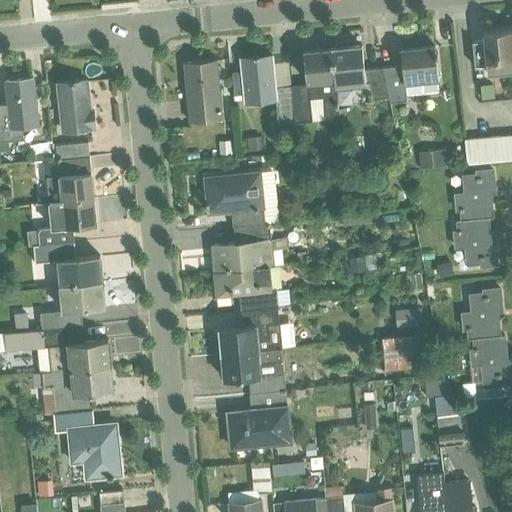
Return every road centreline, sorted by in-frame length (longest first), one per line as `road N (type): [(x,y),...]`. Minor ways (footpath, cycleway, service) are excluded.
road 1 (residential): [(131,25),(182,511)]
road 2 (residential): [(403,0),(131,25)]
road 3 (residential): [(131,25),(0,40)]
